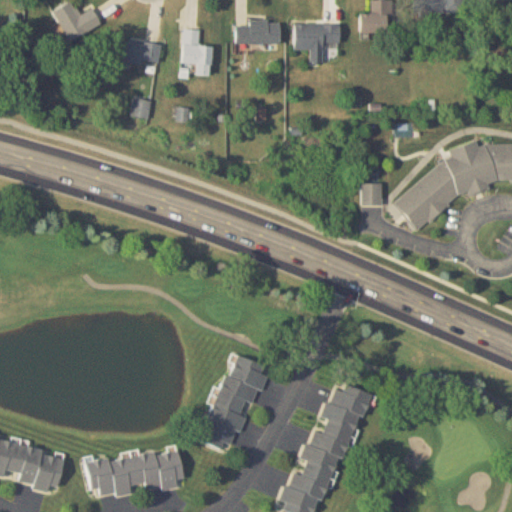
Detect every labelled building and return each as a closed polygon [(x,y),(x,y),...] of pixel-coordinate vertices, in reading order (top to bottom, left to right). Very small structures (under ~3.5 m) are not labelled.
[(70,0),(52,11),(70,41),(100,23),(91,8),(80,15),(71,0),(70,0)] [(389,0),(370,0),(371,13),(360,13),(360,33),(390,33),(389,0)] [(420,0),(421,12),(464,12),(463,0),(420,0)] [(280,43),(280,21),(248,21),(248,25),(236,25),(236,43),(280,43)] [(324,50),(324,44),(339,44),(339,24),(294,24),(294,50),(324,50)] [(212,46),(199,45),(199,30),(183,29),(182,63),(195,64),(195,75),(210,76),(212,46)] [(111,59),(158,65),(160,44),(114,38),(111,59)] [(149,117),(150,101),(134,99),(132,115),(149,117)] [(511,181),(511,144),(479,145),(450,145),(450,157),(393,201),(416,231),(467,192),(482,191),(494,182),(511,181)] [(361,183),(361,204),(382,204),(382,183),(361,183)] [(253,406),(268,366),(231,353),(200,440),(231,451),(244,417),(240,416),(245,403),(253,406)] [(319,511),(369,394),(338,381),(322,418),(326,420),(321,432),(314,429),(302,458),(307,460),(300,475),(293,472),(278,508),(286,511),(319,511)] [(65,456),(0,435),(0,473),(17,479),(16,482),(54,493),(65,456)] [(87,461),(92,497),(182,485),(178,449),(87,461)]
